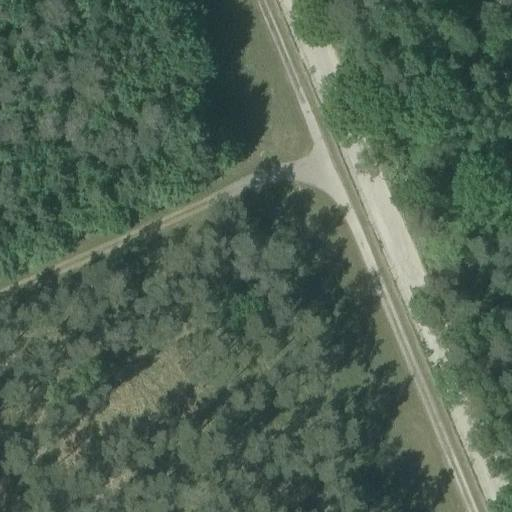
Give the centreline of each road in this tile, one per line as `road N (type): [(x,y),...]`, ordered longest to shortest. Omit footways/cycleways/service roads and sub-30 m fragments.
road 1 (track): [(264,0),(477,511)]
road 2 (track): [(357,147),(508,511)]
road 3 (track): [(0,312),(338,175)]
road 4 (track): [(357,147),(511,87)]
road 5 (track): [(295,0),(357,147)]
